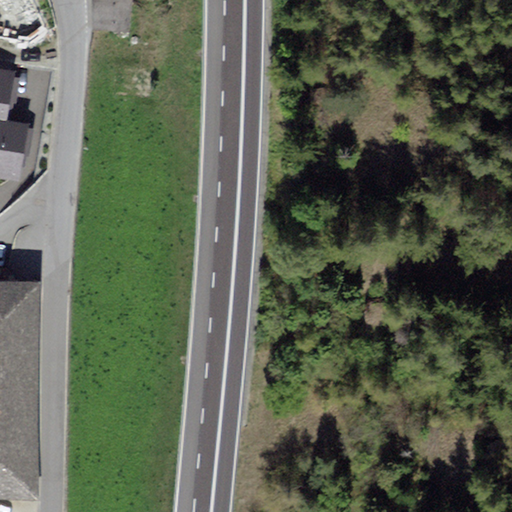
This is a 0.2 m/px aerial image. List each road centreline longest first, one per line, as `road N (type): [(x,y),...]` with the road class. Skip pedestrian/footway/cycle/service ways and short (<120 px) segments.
road 1 (primary): [(205,511),(232,180),(237,0)]
road 2 (secondary): [(50,511),(59,204)]
road 3 (secondary): [(59,204),(73,67),(67,0)]
